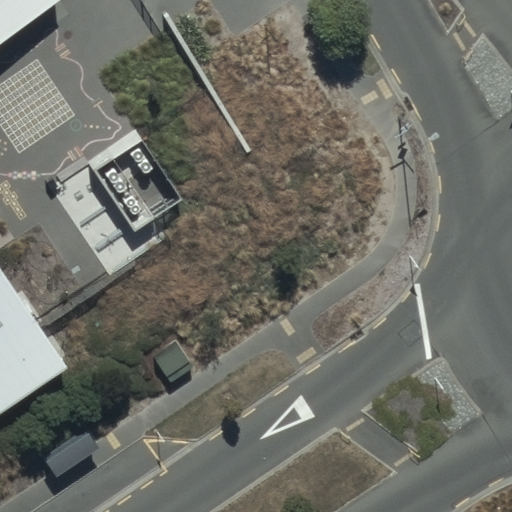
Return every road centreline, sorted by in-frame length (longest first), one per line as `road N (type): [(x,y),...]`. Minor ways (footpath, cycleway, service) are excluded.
road 1 (tertiary): [(159,511),(473,299)]
road 2 (residential): [(500,185),(392,0)]
road 3 (tertiary): [(511,432),(395,511)]
